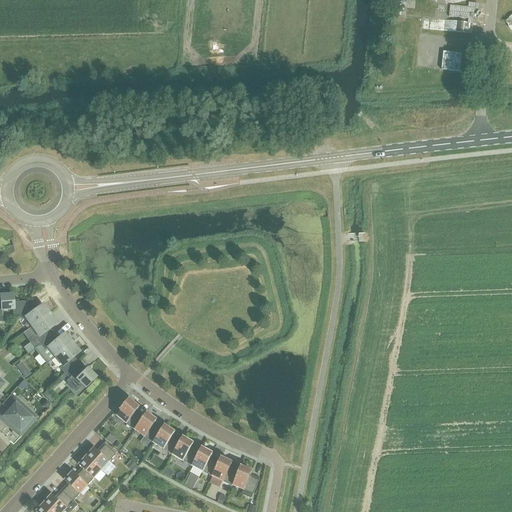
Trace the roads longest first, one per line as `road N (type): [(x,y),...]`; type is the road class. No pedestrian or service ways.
road 1 (unclassified): [(296,511),(338,283),(335,171)]
road 2 (residential): [(132,374),(273,455),(280,468),(271,511)]
road 3 (tertiary): [(139,181),(333,157)]
road 4 (residential): [(6,511),(132,374)]
road 5 (tertiary): [(333,157),(511,137)]
road 6 (residential): [(51,272),(132,374)]
